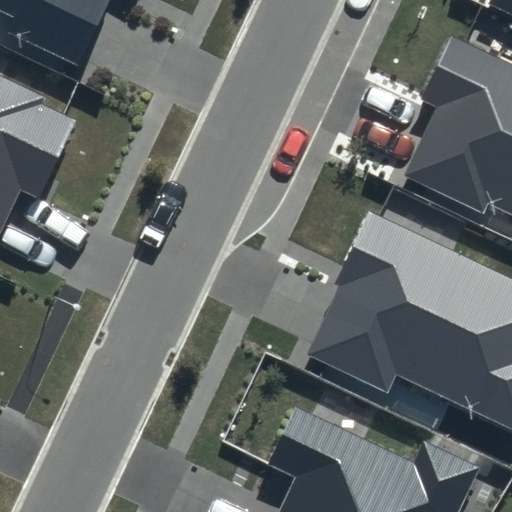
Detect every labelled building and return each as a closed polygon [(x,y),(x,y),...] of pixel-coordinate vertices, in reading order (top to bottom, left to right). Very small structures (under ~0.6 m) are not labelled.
[(0,0),(0,7),(19,16),(11,32),(82,64),(110,0),(0,0)] [(511,0),(489,0),(487,5),(511,17),(511,0)] [(511,65),(452,37),(422,100),(437,107),(404,177),(485,215),(489,204),(511,214),(511,65)] [(45,97),(0,76),(0,235),(21,191),(41,200),(78,120),(42,104),(45,97)] [(511,277),(370,210),(335,284),(340,287),(308,354),(388,392),(397,373),(511,427),(511,277)] [(413,462),(296,408),(269,465),(295,477),(279,511),(457,511),(479,467),(423,440),(413,462)]
